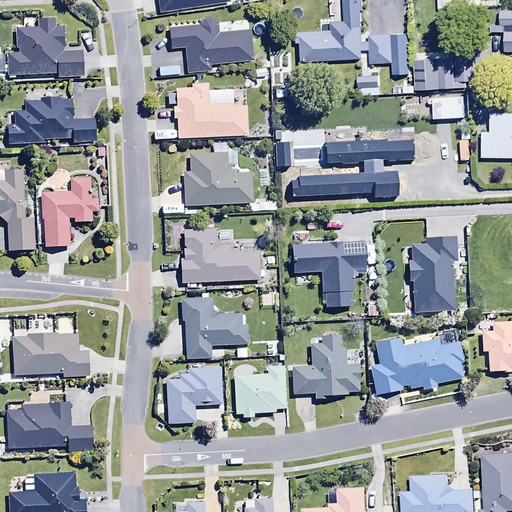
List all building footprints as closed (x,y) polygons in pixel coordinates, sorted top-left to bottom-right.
[(155,0),(158,15),(229,4),(228,0),(155,0)] [(511,11),(498,11),(498,27),(489,26),(489,34),(503,34),(503,53),(511,53),(511,11)] [(215,22),(211,19),(204,20),(200,27),(167,29),(169,51),(184,49),(186,74),(211,72),(210,65),(254,62),(251,31),(216,34),(215,22)] [(337,20),(329,32),(293,33),(293,46),(297,45),(297,63),(359,61),(359,52),(367,52),(367,65),(391,64),(390,35),(361,36),(360,19),(337,20)] [(15,55),(5,56),(7,79),(55,76),(55,80),(82,79),(81,53),(63,54),(62,48),(65,48),(63,28),(56,29),(55,20),(37,21),(38,29),(14,30),(15,55)] [(474,48),(453,48),(452,79),(473,79),(474,48)] [(414,92),(449,90),(449,69),(438,70),(438,60),(413,61),(414,92)] [(379,77),(356,78),(357,98),(380,97),(379,77)] [(175,121),(176,141),(246,138),(244,104),(207,105),(206,84),(190,85),(190,89),(174,90),(174,109),(171,109),(172,121),(175,121)] [(6,127),(6,147),(43,146),(43,142),(70,141),(70,145),(93,144),(92,121),(72,122),(71,102),(59,103),(59,100),(40,100),(40,103),(25,104),(26,114),(13,114),(14,127),(6,127)] [(181,175),(183,208),(251,205),(250,175),(233,176),(233,166),(225,166),(225,155),(188,157),(189,174),(181,175)] [(34,252),(33,222),(23,222),(21,172),(3,172),(3,174),(0,174),(0,220),(5,225),(6,253),(34,252)] [(73,224),(93,223),(92,216),(97,215),(97,196),(89,196),(89,180),(68,180),(68,194),(40,195),(40,222),(43,222),(44,249),(69,248),(68,221),(73,221),(73,224)] [(221,247),(216,241),(215,231),(181,232),(182,260),(179,260),(180,285),(258,282),(257,253),(230,254),(229,246),(221,247)] [(217,316),(213,313),(212,301),(180,301),(180,323),(184,323),(185,361),(210,360),(210,348),(245,348),(245,328),(240,328),(240,316),(217,316)] [(511,338),(511,339),(511,324),(491,324),(492,334),(480,334),(481,354),(487,353),(487,375),(511,374),(511,338)] [(12,338),(13,377),(61,376),(61,380),(88,380),(87,353),(77,353),(76,336),(12,338)] [(310,367),(291,368),(292,397),(312,396),(313,402),(325,402),(324,398),(346,397),(346,396),(359,395),(357,366),(344,367),(343,351),(340,351),(340,337),(320,338),(320,346),(309,346),(310,367)] [(378,366),(369,368),(375,398),(401,392),(400,389),(408,388),(408,391),(421,389),(422,393),(436,390),(435,385),(462,379),(459,365),(462,365),(458,343),(438,347),(437,341),(401,349),(399,340),(373,345),(378,366)] [(266,376),(232,377),(234,416),(241,416),(242,420),(253,419),(253,415),(285,413),(283,366),(265,366),(266,376)] [(178,380),(164,381),(166,425),(193,424),(192,407),(220,406),(218,368),(187,370),(187,375),(177,375),(178,380)] [(4,411),(6,450),(66,447),(66,455),(92,453),(91,428),(69,429),(68,404),(20,406),(20,411),(4,411)] [(511,511),(511,455),(480,457),(482,511),(477,511),(476,511),(511,511)] [(8,494),(8,511),(85,511),(86,500),(79,500),(79,490),(76,491),(75,476),(24,477),(24,494),(8,494)] [(472,511),(472,492),(454,493),(445,487),(445,477),(409,478),(410,494),(399,494),(400,511),(472,511)] [(364,511),(364,490),(336,491),(337,506),(327,506),(327,510),(300,511),(364,511)] [(271,511),(271,501),(242,501),(242,511),(271,511)]
